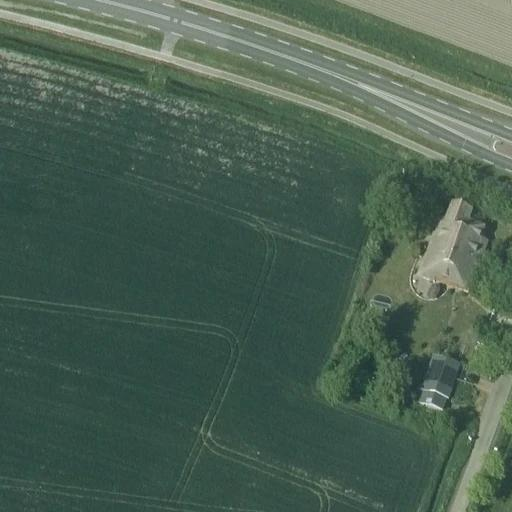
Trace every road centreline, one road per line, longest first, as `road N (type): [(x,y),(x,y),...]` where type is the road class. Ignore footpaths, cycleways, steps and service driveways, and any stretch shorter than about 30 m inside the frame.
road 1 (primary): [(89,0),(303,67),(511,152)]
road 2 (unclassified): [(457,511),(511,363)]
